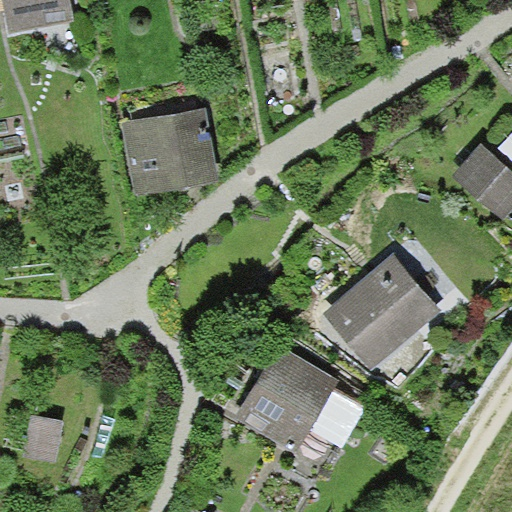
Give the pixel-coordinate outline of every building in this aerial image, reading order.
[(68,0),(0,0),(0,4),(5,28),(72,14),(68,0)] [(205,108),(121,123),(133,189),(217,174),(205,108)] [(511,167),(482,140),(453,173),(503,217),(511,207),(511,167)] [(395,252),(324,309),(369,366),(440,309),(395,252)] [(368,399),(277,345),(233,418),(293,454),(310,425),(341,444),(368,399)]
